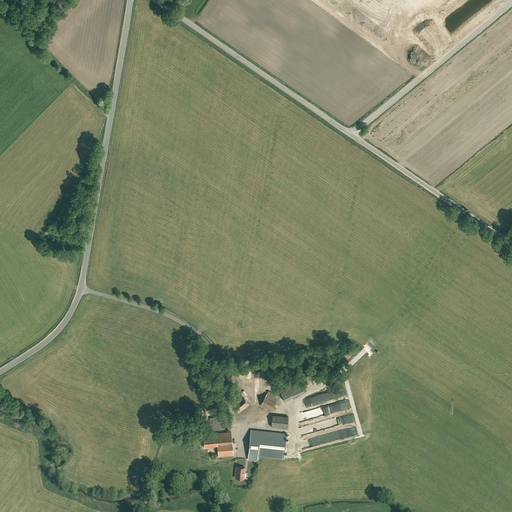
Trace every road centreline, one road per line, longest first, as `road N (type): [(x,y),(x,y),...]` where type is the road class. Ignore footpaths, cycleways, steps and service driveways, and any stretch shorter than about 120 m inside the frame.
road 1 (unclassified): [(511,245),(157,0)]
road 2 (unclassified): [(80,288),(134,0)]
road 3 (unclassified): [(80,288),(174,318),(218,359)]
road 4 (track): [(145,511),(167,443),(225,426),(238,433)]
